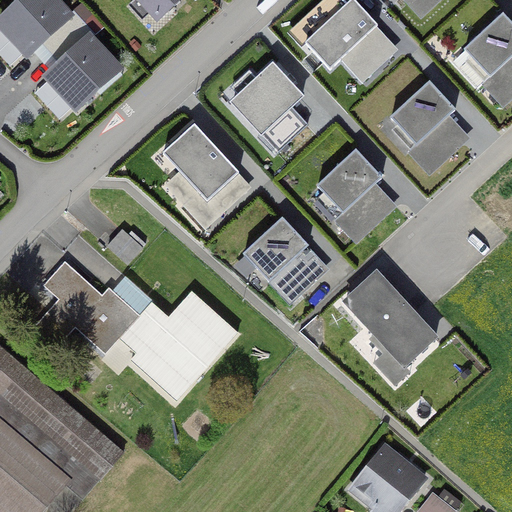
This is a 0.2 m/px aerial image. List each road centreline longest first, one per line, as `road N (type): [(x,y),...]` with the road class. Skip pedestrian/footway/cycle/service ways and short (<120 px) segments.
road 1 (residential): [(47,197),(261,0)]
road 2 (residential): [(511,144),(431,218),(433,251)]
